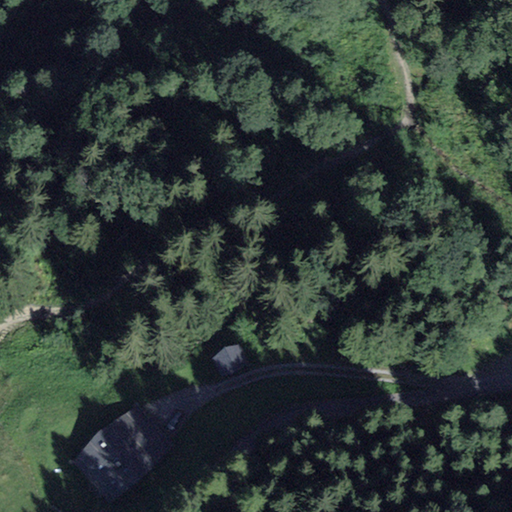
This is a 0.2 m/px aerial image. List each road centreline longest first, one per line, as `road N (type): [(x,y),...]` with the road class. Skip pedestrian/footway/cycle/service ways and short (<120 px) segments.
road 1 (unclassified): [(511,384),(289,416),(170,511)]
road 2 (track): [(200,397),(275,371),(468,382),(473,390)]
